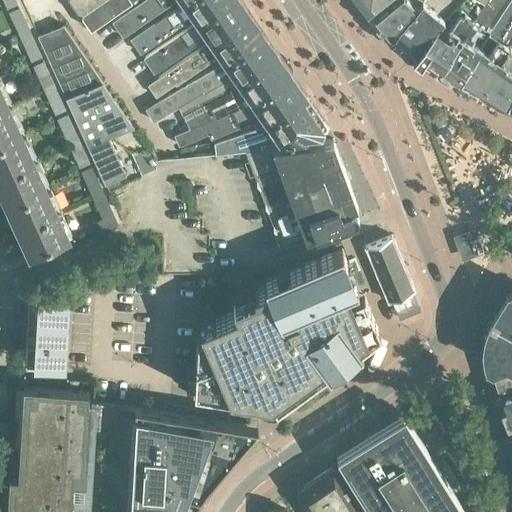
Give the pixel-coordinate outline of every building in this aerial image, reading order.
[(68,0),(80,16),(81,15),(102,0),(68,0)] [(102,0),(81,15),(91,30),(132,0),(102,0)] [(178,0),(180,3),(183,0),(142,0),(113,21),(122,35),(172,0),(178,0)] [(195,24),(205,17),(229,0),(183,0),(180,3),(130,38),(141,54),(189,20),(189,19),(190,17),(195,24)] [(241,0),(229,0),(205,17),(195,24),(144,59),(153,72),(197,42),(191,33),(198,28),(207,42),(250,12),(241,0)] [(367,12),(369,11),(376,5),(382,0),(358,0),(366,10),(367,12)] [(389,0),(371,15),(390,38),(420,0),(389,0)] [(420,0),(390,38),(412,56),(434,28),(457,0),(420,0)] [(412,56),(436,72),(451,51),(450,50),(458,38),(463,41),(476,24),(473,21),(474,19),(478,20),(479,18),(482,19),(493,3),(503,10),(509,0),(457,0),(434,28),(412,56)] [(455,82),(476,94),(508,45),(507,44),(511,36),(511,0),(509,0),(503,10),(489,32),(455,82)] [(451,51),(436,72),(437,72),(447,78),(448,77),(455,82),(489,32),(503,10),(493,3),(482,19),(479,18),(478,20),(474,19),(473,21),(476,24),(463,41),(458,38),(450,50),(451,51)] [(40,56),(21,13),(19,8),(9,12),(31,60),(40,56)] [(250,12),(207,42),(147,84),(155,96),(174,83),(175,84),(216,56),(220,62),(266,35),(250,12)] [(37,37),(66,99),(103,82),(63,24),(37,37)] [(233,83),(234,84),(278,53),(266,35),(220,62),(144,108),(152,120),(202,92),(204,95),(228,79),(228,78),(231,77),(234,82),(233,83)] [(508,45),(476,94),(498,108),(511,84),(511,36),(507,44),(508,45)] [(249,103),(292,73),(278,53),(234,84),(230,87),(180,110),(190,128),(239,107),(249,103)] [(65,110),(45,66),(43,61),(33,65),(55,114),(65,110)] [(252,123),(262,119),(265,123),(275,119),(308,96),(292,73),(249,103),(239,107),(190,128),(174,135),(178,144),(182,144),(208,132),(211,138),(251,120),(252,123)] [(103,82),(66,99),(87,146),(105,185),(126,175),(108,137),(132,126),(103,82)] [(511,84),(498,108),(511,113),(511,84)] [(0,144),(21,134),(0,86),(0,144)] [(275,119),(265,123),(212,142),(214,151),(219,149),(245,141),(246,144),(312,137),(311,131),(326,130),(328,125),(308,96),(275,119)] [(89,162),(69,119),(67,114),(57,119),(79,167),(89,162)] [(0,191),(0,197),(4,207),(46,188),(21,134),(0,144),(0,190),(0,191)] [(351,208),(350,208),(345,196),(353,193),(333,139),(312,141),(244,148),(244,150),(248,160),(281,246),(355,219),(356,218),(357,218),(358,217),(359,215),(359,214),(359,212),(358,211),(358,210),(357,209),(355,208),(353,207),(351,208)] [(111,210),(95,177),(91,167),(81,172),(101,215),(111,210)] [(67,236),(46,188),(4,207),(10,220),(13,219),(17,227),(16,228),(21,239),(22,238),(23,241),(20,242),(25,252),(27,251),(29,254),(67,236)] [(90,224),(95,235),(117,225),(111,210),(101,215),(102,218),(90,224)] [(467,257),(485,251),(484,248),(483,249),(477,232),(472,234),(472,232),(459,236),(457,237),(460,247),(462,246),(466,257),(467,257)] [(392,235),(366,246),(389,301),(392,300),(400,318),(420,309),(413,291),(415,290),(392,235)] [(197,335),(194,396),(221,400),(222,395),(272,403),(273,402),(277,407),(328,370),(329,372),(343,362),(349,358),(363,348),(361,346),(381,331),(364,293),(350,299),(347,291),(358,286),(352,271),(348,263),(342,248),(286,272),(279,275),(264,281),(266,286),(253,292),(255,296),(233,305),(235,311),(199,327),(202,333),(197,335)] [(484,340),(484,345),(484,350),(485,355),(486,361),(487,362),(487,364),(488,364),(491,363),(492,367),(504,362),(511,365),(511,284),(491,319),(491,320),(489,322),(488,325),(487,329),(486,329),(485,334),(484,340)] [(31,318),(66,320),(67,295),(55,294),(55,297),(29,295),(28,311),(32,311),(31,318)] [(27,323),(26,339),(65,342),(66,320),(31,318),(31,323),(27,323)] [(33,356),(32,362),(63,364),(65,342),(26,339),(25,355),(33,356)] [(511,365),(504,362),(492,367),(500,392),(499,393),(500,394),(511,388),(511,365)] [(7,511),(190,511),(199,496),(205,488),(220,469),(258,426),(257,425),(71,395),(72,390),(72,388),(23,385),(18,476),(10,475),(7,511)] [(511,388),(500,394),(497,395),(498,397),(499,397),(503,408),(504,411),(508,420),(508,421),(509,424),(509,423),(511,430),(511,388)] [(464,511),(465,511),(464,510),(462,511),(461,510),(462,509),(449,489),(449,490),(448,489),(450,488),(449,486),(447,487),(446,486),(447,486),(434,466),(432,467),(426,458),(428,456),(422,447),(420,448),(402,420),(361,446),(358,442),(339,455),(340,456),(340,457),(374,511),(464,511)] [(333,466),(314,478),(337,511),(363,511),(359,505),(333,466)] [(337,511),(314,478),(297,490),(311,511),(337,511)]
